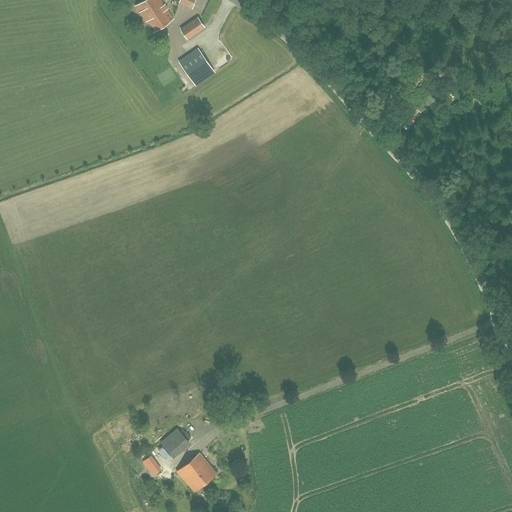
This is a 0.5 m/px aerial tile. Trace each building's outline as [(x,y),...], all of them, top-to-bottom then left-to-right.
[(160,0),(143,0),(136,6),(154,32),(173,18),(160,0)] [(180,0),(179,4),(191,9),(194,0),(180,0)] [(198,19),(182,30),(187,38),(203,27),(198,19)] [(180,61),(196,85),(215,72),(198,48),(180,61)] [(408,98),(420,111),(445,88),(436,79),(429,86),(426,82),(408,98)] [(153,421),(155,427),(187,414),(185,409),(153,421)] [(171,455),(188,441),(177,428),(160,443),(171,455)] [(215,452),(221,460),(233,452),(226,443),(215,452)] [(199,452),(178,471),(195,491),(217,472),(199,452)] [(150,471),(153,476),(161,470),(158,465),(150,471)]
